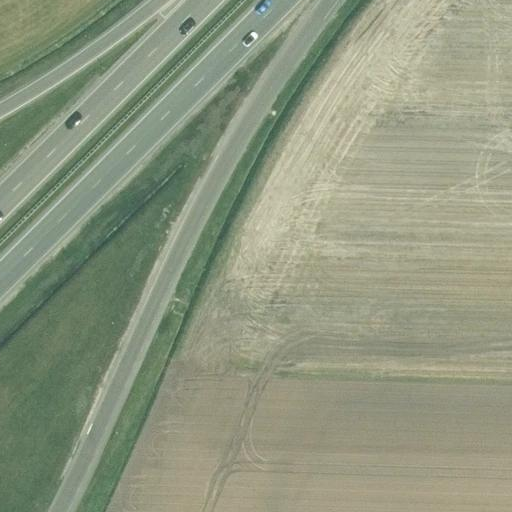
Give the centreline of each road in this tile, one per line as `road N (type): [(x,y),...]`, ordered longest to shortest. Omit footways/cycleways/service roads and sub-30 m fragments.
road 1 (trunk): [(57,511),(212,178),(327,0)]
road 2 (trunk): [(0,277),(280,0)]
road 3 (trunk): [(202,0),(0,202)]
road 4 (trunk): [(161,0),(0,111)]
